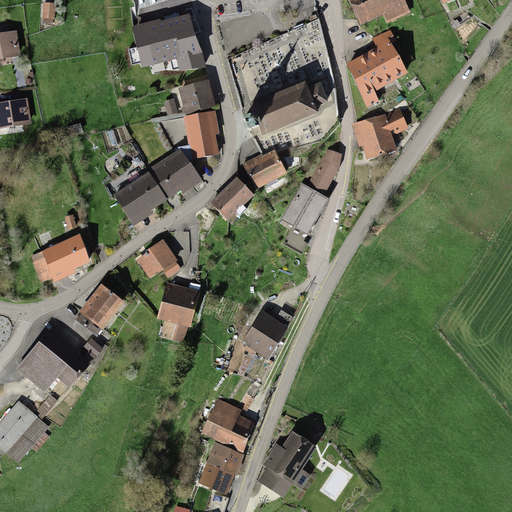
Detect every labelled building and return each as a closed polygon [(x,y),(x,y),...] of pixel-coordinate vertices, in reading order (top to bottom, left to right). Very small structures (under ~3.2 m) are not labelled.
[(398,0),(345,0),(356,26),(380,17),(383,23),(405,14),(398,0)] [(53,6),(42,5),(41,24),(53,24),(53,6)] [(185,20),(130,31),(137,68),(176,60),(178,74),(201,69),(198,54),(190,47),(185,20)] [(376,53),(345,68),(365,109),(377,104),(371,92),(403,77),(388,46),(393,43),(388,34),(370,42),(376,53)] [(14,35),(0,36),(0,61),(18,59),(14,35)] [(204,85),(177,93),(184,118),(211,110),(204,85)] [(305,93),(303,87),(248,107),(252,118),(246,121),(250,133),(257,131),(260,137),(314,117),(311,110),(324,105),(318,88),(305,93)] [(25,103),(0,106),(0,130),(28,127),(25,103)] [(398,114),(352,127),(363,164),(393,155),(388,137),(404,133),(398,114)] [(208,115),(182,120),(191,162),(217,157),(208,115)] [(153,170),(169,160),(154,134),(138,143),(153,170)] [(327,153),(309,187),(321,194),(340,160),(327,153)] [(283,181),(272,154),(258,159),(242,166),(253,192),(283,181)] [(155,174),(111,198),(128,227),(197,188),(179,155),(169,160),(153,170),(155,174)] [(234,184),(209,207),(225,224),(250,201),(234,184)] [(301,187),(280,224),(306,238),(327,201),(301,187)] [(86,265),(75,239),(54,247),(49,236),(32,243),(48,280),(86,265)] [(204,236),(200,244),(212,250),(216,242),(204,236)] [(177,271),(161,244),(135,260),(147,280),(161,272),(165,279),(177,271)] [(167,286),(157,318),(186,327),(196,296),(167,286)] [(99,290),(79,316),(103,334),(123,308),(99,290)] [(262,316),(242,346),(267,361),(286,331),(262,316)] [(86,363),(50,333),(16,372),(41,394),(54,378),(65,387),(86,363)] [(90,343),(84,351),(94,358),(99,350),(90,343)] [(219,401),(202,436),(240,454),(253,427),(235,419),(239,411),(219,401)] [(17,405),(0,424),(0,450),(15,464),(45,429),(17,405)] [(275,450),(263,467),(297,491),(307,478),(300,473),(315,452),(292,436),(280,453),(275,450)] [(214,446),(198,485),(225,496),(231,480),(225,478),(235,455),(214,446)]
